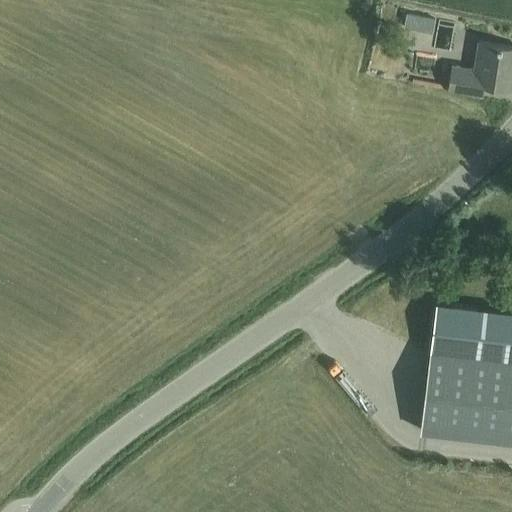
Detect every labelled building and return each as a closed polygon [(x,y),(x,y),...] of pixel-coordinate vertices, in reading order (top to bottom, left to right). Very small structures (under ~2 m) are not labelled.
[(434,12),(413,8),(410,24),(431,28),(434,12)] [(511,46),(479,41),(474,69),(452,64),(447,88),(481,95),(484,82),(510,87),(511,72),(511,46)] [(379,103),(397,106),(401,83),(383,80),(379,103)] [(442,98),(438,112),(462,118),(465,104),(442,98)] [(420,125),(421,115),(401,113),(400,123),(420,125)] [(477,306),(437,301),(421,429),(511,440),(511,310),(477,306)]
